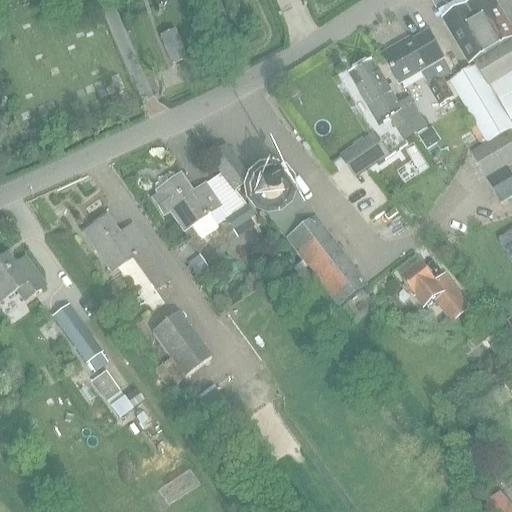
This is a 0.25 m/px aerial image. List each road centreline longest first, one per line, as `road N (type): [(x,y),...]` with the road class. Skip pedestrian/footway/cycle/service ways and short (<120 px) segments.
road 1 (residential): [(0,196),(201,106),(384,0)]
road 2 (unknown): [(241,83),(371,242),(424,234),(487,171)]
